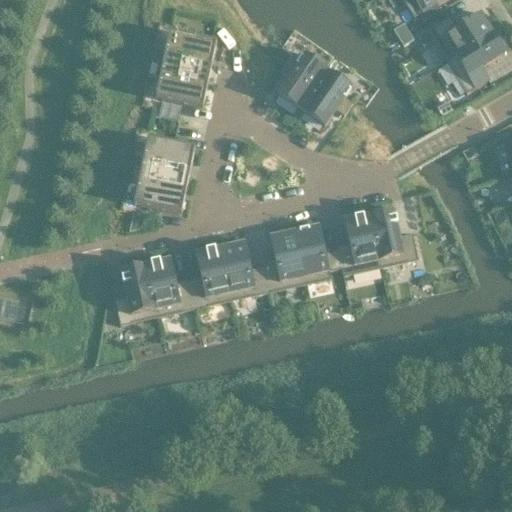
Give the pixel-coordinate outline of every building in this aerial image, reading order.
[(432,0),(400,0),(414,21),(437,6),(432,0)] [(493,36),(480,16),(457,30),(449,19),(426,33),(446,65),(493,36)] [(408,34),(403,26),(393,33),(398,41),(408,34)] [(413,42),(408,34),(398,41),(403,49),(413,42)] [(169,36),(164,57),(209,67),(212,67),(213,60),(216,45),(175,37),(169,36)] [(482,71),(505,56),(493,36),(446,65),(466,97),(489,83),(482,71)] [(164,57),(160,79),(204,88),(207,89),(209,81),(212,67),(209,67),(164,57)] [(288,80),(277,96),(301,113),(328,73),(326,72),(304,57),(297,68),(288,80)] [(288,80),(297,68),(288,62),(284,69),(280,75),(288,80)] [(328,73),(301,113),(325,129),(336,113),(344,101),(352,90),(331,75),(328,73)] [(160,79),(155,102),(161,103),(182,107),(203,112),(206,97),(207,89),(204,88),(160,79)] [(353,106),(344,101),(336,113),(344,119),(349,112),(353,106)] [(452,113),(447,105),(437,110),(442,119),(452,113)] [(511,136),(502,140),(511,168),(511,136)] [(147,141),(142,164),(187,173),(190,174),(192,166),(195,151),(174,147),(153,142),(147,141)] [(477,157),(473,149),(462,155),(467,164),(477,157)] [(142,164),(138,186),(182,195),(186,195),(188,181),(190,174),(187,173),(142,164)] [(138,186),(134,208),(140,209),(181,217),(184,202),(186,195),(182,195),(138,186)] [(393,212),(368,218),(380,272),(405,266),(399,240),(393,212)] [(368,218),(344,223),(349,247),(355,277),(380,272),(368,218)] [(319,229),(294,234),(306,288),(331,283),(329,275),(325,256),(319,229)] [(294,234),(269,240),(275,263),(281,293),(306,288),(294,234)] [(412,237),(399,240),(405,266),(418,263),(412,237)] [(245,245),(220,251),(232,304),(257,299),(251,273),(245,245)] [(349,247),(336,250),(337,254),(341,272),(343,280),(355,277),(349,247)] [(220,251),(195,256),(200,280),(207,310),(232,304),(220,251)] [(337,254),(325,256),(329,275),(341,272),(337,254)] [(170,261),(146,267),(157,321),(182,315),(175,285),(170,261)] [(275,263),(262,266),(263,270),(269,296),(281,293),(275,263)] [(146,267),(121,272),(127,300),(132,326),(157,321),(146,267)] [(263,270),(251,273),(257,299),(269,296),(263,270)] [(200,280),(188,282),(194,313),(207,310),(200,280)] [(188,282),(175,285),(182,315),(194,313),(188,282)] [(0,296),(0,322),(29,328),(34,304),(0,296)] [(127,300),(114,303),(120,329),(132,326),(127,300)]
